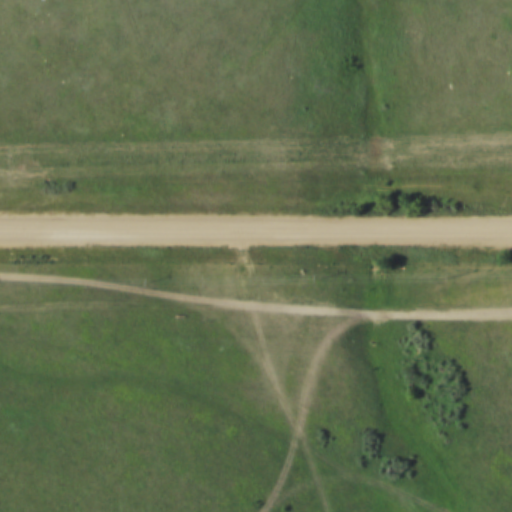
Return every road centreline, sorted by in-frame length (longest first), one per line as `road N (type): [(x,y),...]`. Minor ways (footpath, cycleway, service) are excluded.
road 1 (residential): [(0,227),(511,230)]
road 2 (track): [(232,227),(330,511)]
